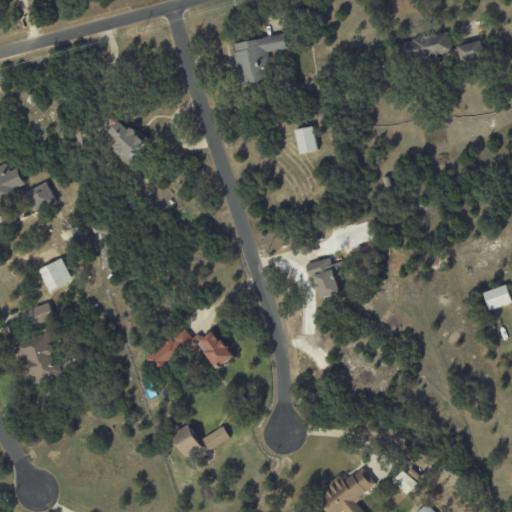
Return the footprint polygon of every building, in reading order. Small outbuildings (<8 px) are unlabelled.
[(289,22),(287,12),(307,8),(309,17),(289,22)] [(454,48),(457,48),(456,46),(480,39),(481,42),(482,41),(483,46),(482,46),(485,56),(461,63),(458,51),(450,53),(449,51),(438,54),(439,61),(416,67),(414,62),(405,65),(399,44),(412,40),(412,39),(432,33),(433,35),(446,31),(451,49),(454,48)] [(234,66),(231,52),(234,52),(232,44),(281,33),(285,48),(267,52),(272,79),(240,86),(238,77),(237,77),(234,66)] [(273,113),(272,105),(280,103),(281,111),(273,113)] [(122,121),(130,128),(132,126),(138,131),(136,133),(146,141),(134,154),(142,161),(136,168),(115,149),(116,147),(114,145),(119,139),(111,130),(120,119),(122,121)] [(295,131),(313,127),(318,150),(300,154),(295,131)] [(2,205),(7,216),(0,219),(0,167),(7,164),(11,172),(18,168),(26,185),(19,188),(22,196),(2,205)] [(382,178),(390,177),(392,186),(384,188),(382,178)] [(47,209),(40,213),(29,193),(49,183),(59,203),(47,209)] [(72,229),(79,225),(83,232),(75,236),(72,229)] [(332,260),(333,264),(346,260),(350,271),(335,276),(340,292),(320,299),(317,291),(315,291),(313,285),(316,284),(314,278),(312,279),(308,265),(331,257),(332,260)] [(40,268),(48,291),(72,282),(64,259),(40,268)] [(511,302),(511,300),(506,284),(483,293),(490,310),(511,302)] [(40,321),(36,309),(50,303),(56,318),(41,324),(40,321)] [(485,328),(491,322),(494,324),(487,331),(485,328)] [(212,334),(213,332),(221,342),(222,341),(229,349),(228,349),(234,357),(218,370),(205,354),(209,351),(200,340),(171,364),(171,365),(160,374),(149,359),(167,345),(165,342),(172,336),(177,343),(178,342),(176,339),(188,329),(196,339),(201,335),(204,339),(212,334)] [(34,366),(30,355),(22,358),(17,345),(48,334),(53,345),(56,346),(58,352),(56,355),(54,355),(58,366),(61,365),(64,372),(62,373),(63,375),(41,383),(35,368),(34,369),(34,366)] [(202,446),(185,457),(171,435),(188,424),(202,446)] [(213,448),(210,451),(203,439),(223,426),(230,438),(213,448)] [(412,467),(422,475),(418,480),(408,472),(412,467)] [(377,483),(362,496),(364,498),(356,504),(363,511),(345,511),(343,511),(326,511),(320,503),(326,498),(322,491),(340,476),(345,482),(354,475),(355,476),(365,468),(377,483)] [(393,482),(402,470),(417,483),(407,495),(393,482)] [(434,511),(427,503),(417,511),(434,511)]
